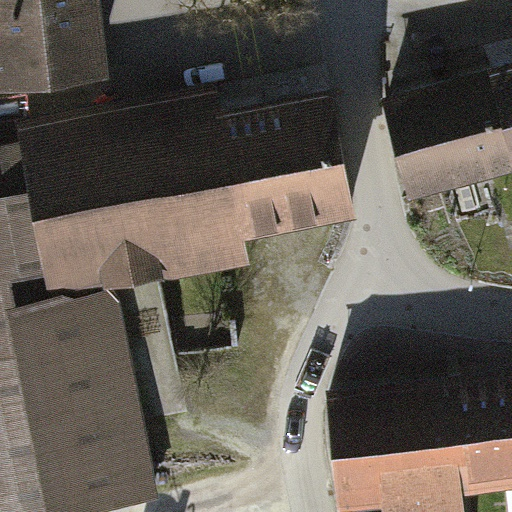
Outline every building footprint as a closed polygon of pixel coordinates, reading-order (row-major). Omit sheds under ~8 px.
[(0,0),(0,80),(100,69),(91,0),(0,0)] [(511,41),(472,52),(473,56),(502,164),(511,161),(511,41)] [(415,188),(502,164),(473,56),(386,80),(415,188)] [(0,511),(50,511),(152,494),(111,269),(240,246),(236,225),(349,205),(325,73),(212,93),(210,79),(4,116),(8,133),(0,134),(0,511)] [(511,478),(511,358),(324,374),(334,494),(373,490),(374,511),(454,511),(453,484),(511,478)]
